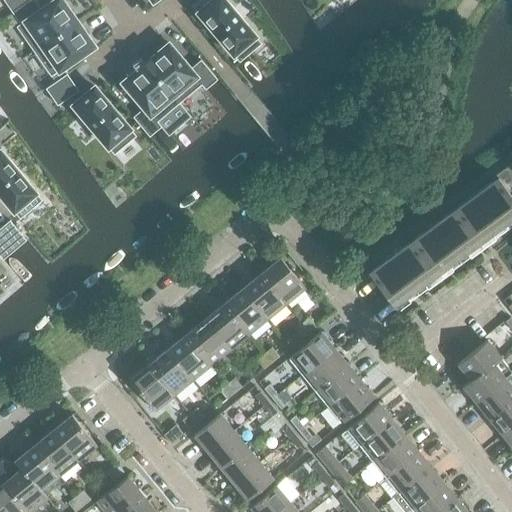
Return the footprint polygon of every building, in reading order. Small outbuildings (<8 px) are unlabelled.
[(4,0),(13,12),(29,0),(4,0)] [(35,0),(29,0),(13,12),(21,23),(17,26),(34,51),(77,21),(69,9),(70,8),(67,5),(67,6),(62,0),(54,0),(42,9),(35,0)] [(202,9),(198,12),(240,61),(262,43),(249,28),(250,27),(247,24),(246,24),(229,4),(230,4),(227,0),(226,1),(225,0),(212,0),(204,7),(203,6),(201,8),(202,9)] [(77,21),(34,51),(51,76),(95,46),(88,36),(89,36),(86,32),(86,33),(77,21)] [(151,57),(145,62),(180,102),(203,83),(207,88),(218,79),(201,59),(190,68),(169,43),(154,55),(153,55),(151,57)] [(138,69),(123,82),(144,107),(134,116),(150,136),(162,126),(158,121),(180,102),(145,62),(140,66),(137,68),(138,69)] [(67,73),(46,88),(58,105),(79,90),(67,73)] [(77,101),(73,104),(79,112),(79,113),(82,116),(82,115),(99,135),(98,136),(101,139),(102,139),(115,154),(136,135),(95,86),(91,89),(90,88),(88,90),(89,91),(79,99),(78,99),(76,101),(77,101)] [(0,193),(20,218),(42,200),(29,185),(30,184),(27,181),(10,161),(8,157),(7,158),(0,150),(0,193)] [(511,162),(493,177),(494,179),(368,271),(393,305),(511,218),(511,162)] [(10,220),(0,228),(0,231),(15,249),(27,240),(10,220)] [(0,231),(0,255),(3,259),(15,249),(0,231)] [(258,269),(286,303),(305,287),(279,256),(267,267),(264,263),(259,267),(260,268),(258,269)] [(267,318),(286,303),(258,269),(256,271),(255,270),(251,273),(254,277),(242,287),(267,318)] [(248,333),(267,318),(242,287),(230,297),(226,293),(222,296),(224,299),(222,300),(248,333)] [(248,333),(222,300),(219,302),(218,300),(214,303),(217,307),(205,317),(230,349),(248,333)] [(309,316),(301,322),(308,331),(316,325),(309,316)] [(212,364),(230,349),(205,317),(192,328),(189,324),(184,327),(186,329),(184,331),(212,364)] [(301,322),(293,328),(301,337),(308,331),(301,322)] [(212,364),(184,331),(182,332),(181,330),(176,333),(180,338),(168,348),(193,379),(212,364)] [(306,372),(335,348),(321,331),(291,355),(306,372)] [(487,339),(457,364),(470,380),(471,381),(500,357),(502,356),(487,339)] [(273,347),(265,353),(272,363),(280,356),(279,355),(273,347)] [(174,394),(193,379),(168,348),(155,358),(151,353),(147,357),(150,360),(148,362),(174,394)] [(318,388),(348,364),(335,348),(306,372),(318,388)] [(265,353),(258,359),(264,367),(265,368),(272,363),(265,353)] [(470,380),(463,386),(476,402),(506,378),(506,377),(511,372),(511,371),(500,357),(471,381),(470,380)] [(174,394),(148,362),(146,363),(144,360),(139,364),(142,368),(129,379),(154,411),(174,394)] [(331,404),(361,379),(348,364),(318,388),(331,404)] [(235,376),(227,383),(235,393),(243,386),(242,385),(235,376)] [(511,385),(506,378),(476,402),(490,418),(511,400),(511,385)] [(361,379),(331,404),(344,420),(374,396),(361,379)] [(227,383),(220,389),(228,398),(235,393),(227,383)] [(270,383),(264,388),(273,399),(279,394),(270,383)] [(261,392),(256,396),(265,407),(271,403),(262,391),(261,392)] [(279,394),(273,399),(281,409),(287,404),(279,394)] [(511,400),(490,418),(502,434),(511,425),(511,400)] [(379,402),(349,426),(363,443),(392,418),(379,402)] [(271,403),(265,407),(273,417),(278,413),(279,412),(271,403)] [(190,413),(197,422),(204,417),(197,408),(190,413)] [(64,419),(52,429),(78,461),(97,445),(71,414),(70,415),(69,413),(68,414),(66,411),(61,415),(64,419)] [(190,429),(197,422),(190,413),(182,420),(190,429)] [(208,451),(235,431),(220,413),(194,434),(208,451)] [(296,415),(290,420),(299,430),(305,425),(296,415)] [(392,418),(363,443),(376,458),(405,434),(392,418)] [(286,424),(282,427),(291,439),(297,435),(287,423),(286,424)] [(305,425),(299,430),(307,440),(313,436),(305,425)] [(511,425),(502,434),(511,445),(511,425)] [(34,441),(32,443),(59,476),(78,461),(52,429),(40,439),(37,435),(32,439),(34,441)] [(221,467),(248,446),(235,431),(208,451),(221,467)] [(405,434),(376,458),(389,474),(418,450),(405,434)] [(297,435),(291,439),(298,448),(303,444),(304,443),(297,435)] [(27,450),(14,461),(20,468),(22,467),(40,491),(41,490),(59,476),(32,443),(30,444),(28,442),(24,445),(27,450)] [(326,444),(317,451),(331,469),(340,461),(326,444)] [(234,483),(261,463),(248,446),(221,467),(234,483)] [(418,450),(389,474),(402,490),(431,466),(418,450)] [(340,461),(331,469),(344,485),(353,478),(340,461)] [(318,463),(313,467),(322,478),(328,473),(319,462),(318,463)] [(261,463),(234,483),(247,499),(273,478),(261,463)] [(113,481),(120,474),(113,465),(105,471),(113,481)] [(431,466),(402,490),(414,506),(444,482),(431,466)] [(6,473),(1,477),(3,479),(1,481),(26,511),(29,511),(47,497),(41,490),(40,491),(22,467),(20,468),(9,477),(6,473)] [(328,473),(322,478),(330,488),(335,484),(336,483),(328,473)] [(106,511),(121,511),(145,493),(144,491),(146,489),(142,485),(138,488),(128,475),(96,500),(106,511)] [(276,484),(250,506),(255,511),(281,511),(292,504),(292,503),(301,496),(286,477),(277,485),(276,484)] [(0,511),(26,511),(1,481),(0,481),(0,511)] [(444,482),(414,506),(419,511),(439,511),(457,497),(444,482)] [(353,486),(348,490),(356,500),(362,496),(353,486)] [(84,490),(75,496),(83,506),(91,499),(84,490)] [(145,493),(121,511),(157,511),(148,501),(152,497),(149,493),(147,495),(145,493)] [(344,494),(339,498),(348,510),(354,505),(345,493),(344,494)] [(356,500),(356,501),(364,511),(374,511),(378,509),(365,493),(362,496),(356,500)] [(75,496),(69,502),(76,511),(83,506),(75,496)] [(468,511),(457,497),(439,511),(468,511)]
